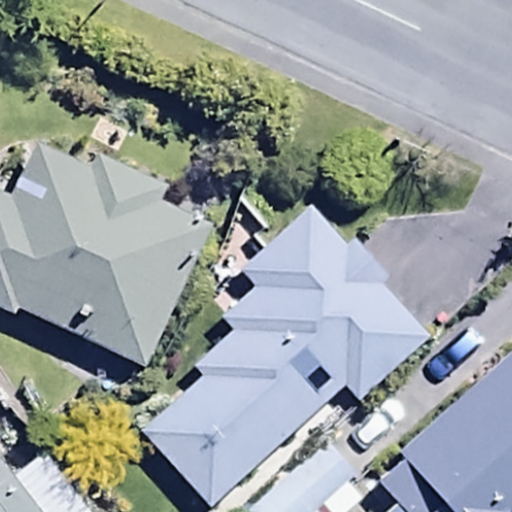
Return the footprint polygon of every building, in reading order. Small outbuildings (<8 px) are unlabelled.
[(0,195),(0,313),(11,319),(15,312),(141,373),(211,227),(155,200),(161,188),(94,155),(85,172),(32,147),(7,199),(0,195)] [(198,379),(138,433),(206,508),(339,389),(354,406),(427,340),(378,286),(384,281),(348,242),(341,248),(304,206),(234,270),(251,289),(218,320),(229,333),(189,369),(198,379)] [(511,511),(511,347),(391,454),(397,461),(372,482),(393,505),(384,511),(511,511)] [(249,511),(309,511),(348,476),(320,446),(249,511)] [(0,511),(82,511),(39,455),(6,480),(0,471),(0,511)]
